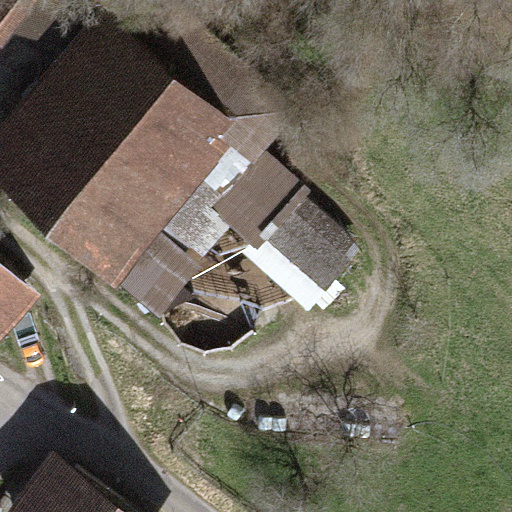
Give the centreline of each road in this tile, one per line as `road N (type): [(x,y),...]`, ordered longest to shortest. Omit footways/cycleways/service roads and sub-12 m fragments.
road 1 (track): [(118,462),(102,376),(68,305),(39,255),(0,219)]
road 2 (unclassified): [(189,511),(30,404)]
